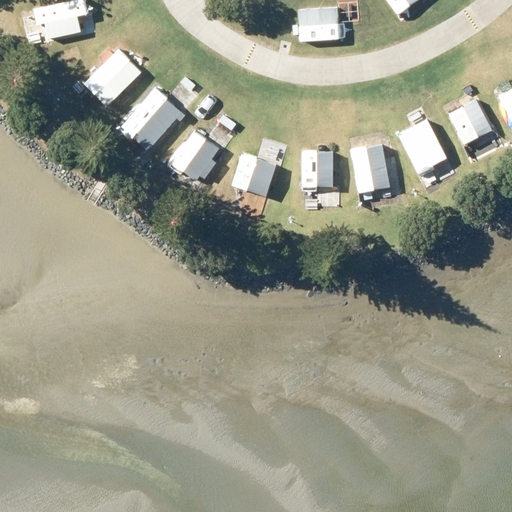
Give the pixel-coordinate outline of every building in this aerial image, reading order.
[(87,12),(84,0),(55,0),(32,5),(35,23),(43,21),(46,37),(79,30),(76,14),(87,12)] [(351,37),(350,0),(307,1),(308,37),(351,37)] [(413,0),(385,0),(395,13),(413,0)] [(141,70),(117,46),(82,81),(105,105),(141,70)] [(178,107),(154,85),(118,125),(143,147),(178,107)] [(511,90),(495,99),(511,132),(511,90)] [(478,97),(447,112),(463,144),(494,129),(478,97)] [(221,130),(195,113),(169,151),(195,168),(221,130)] [(425,117),(396,132),(418,175),(447,160),(425,117)] [(382,141),(349,147),(356,192),(389,187),(382,141)] [(332,145),(298,145),(298,200),(332,200),(332,145)] [(270,170),(242,158),(225,196),(254,208),(270,170)]
